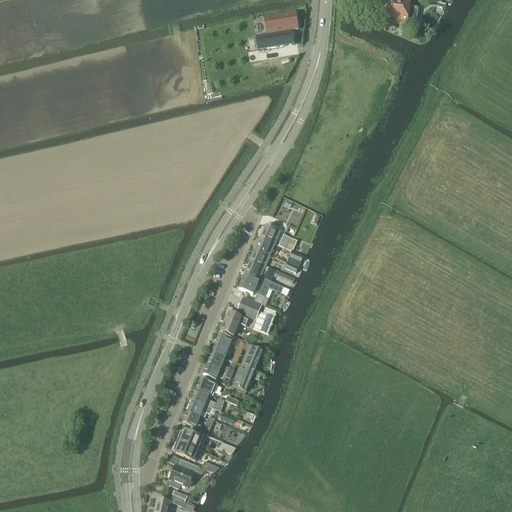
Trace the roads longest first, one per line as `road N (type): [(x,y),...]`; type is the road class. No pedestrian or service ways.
road 1 (residential): [(135,483),(245,234)]
road 2 (tertiary): [(244,207),(305,110),(319,51)]
road 3 (tertiary): [(319,51),(288,123),(243,193)]
road 4 (tertiary): [(144,404),(198,272)]
